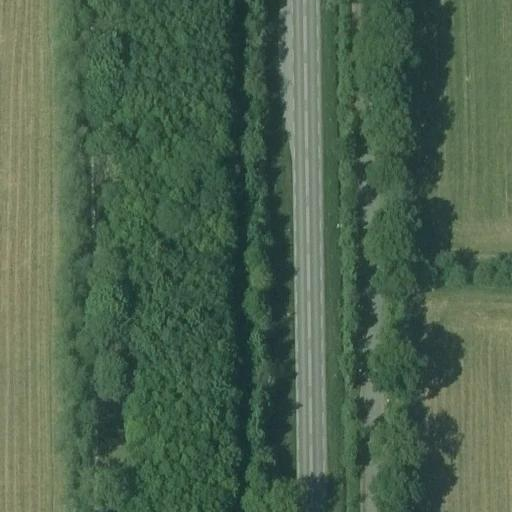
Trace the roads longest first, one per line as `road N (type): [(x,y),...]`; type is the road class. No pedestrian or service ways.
road 1 (unclassified): [(374,511),(365,0)]
road 2 (primary): [(311,511),(303,0)]
road 3 (unknown): [(239,511),(237,0)]
